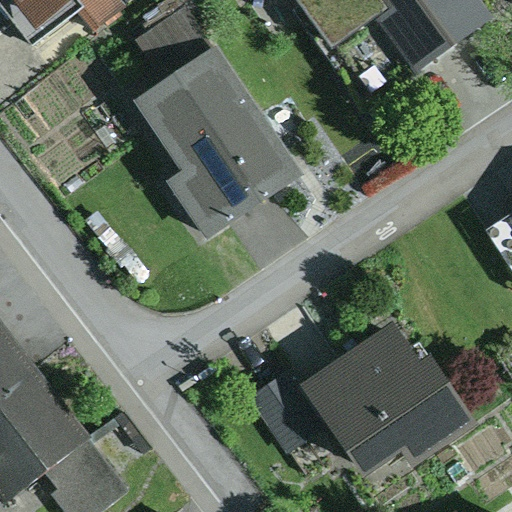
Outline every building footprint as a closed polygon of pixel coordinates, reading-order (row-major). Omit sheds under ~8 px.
[(0,0),(33,44),(76,11),(93,34),(129,7),(123,0),(0,0)] [(300,0),(331,42),(373,12),(416,71),(494,15),(483,0),(300,0)] [(161,79),(135,96),(183,168),(168,178),(207,238),(304,175),(217,43),(213,46),(185,4),(134,38),(161,79)] [(0,496),(5,503),(47,472),(93,436),(92,434),(0,318),(0,496)] [(393,318),(301,380),(362,470),(402,444),(414,462),(476,420),(429,350),(420,357),(393,318)] [(325,427),(286,372),(248,398),(287,454),(325,427)] [(124,409),(92,434),(99,443),(121,425),(144,455),(154,448),(124,409)] [(93,436),(47,472),(59,488),(51,495),(64,511),(98,511),(132,486),(99,443),(93,436)]
